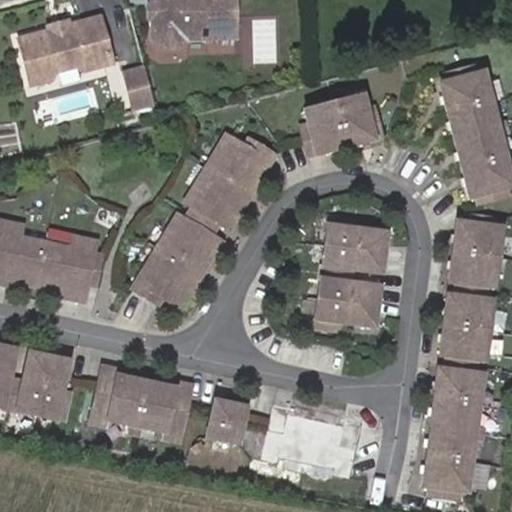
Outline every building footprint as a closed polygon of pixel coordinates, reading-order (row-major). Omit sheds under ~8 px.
[(181,42),(230,42),(231,0),(150,0),(150,10),(149,43),(159,50),(171,50),(181,42)] [(256,16),(256,60),(279,60),(279,16),(256,16)] [(72,71),(76,76),(106,67),(94,24),(61,33),(57,38),(45,38),(17,46),(29,90),(47,85),(50,78),(72,71)] [(443,91),(474,204),(481,202),(483,210),(511,202),(509,194),(511,193),(511,176),(503,142),(511,138),(511,137),(509,125),(499,128),(486,79),(478,81),(476,73),(448,81),(450,89),(443,91)] [(148,111),(139,75),(118,81),(127,117),(148,111)] [(304,136),(312,164),(384,144),(377,116),(369,118),(365,104),(308,119),(312,133),(304,136)] [(182,225),(138,299),(163,314),(167,307),(186,318),(226,251),(215,244),(222,231),(234,238),(278,164),(252,149),(248,156),(229,144),(190,212),(198,216),(190,229),(182,225)] [(444,376),(430,493),(437,493),(436,502),(465,505),(467,498),(474,498),(480,446),(490,447),(492,434),(482,432),(488,382),(481,381),(483,366),(490,367),(497,308),(490,307),(492,292),(499,293),(506,235),(499,234),(500,226),(470,222),(469,230),(461,229),(455,288),(462,289),(461,304),(453,303),(446,362),(453,362),(452,377),(444,376)] [(362,229),(332,226),(320,335),(348,338),(349,330),(379,334),(384,295),(354,291),(356,276),(385,280),(390,241),(361,238),(362,229)] [(0,245),(0,293),(6,295),(7,289),(17,291),(65,301),(75,303),(74,308),(88,312),(92,294),(100,295),(106,267),(98,265),(100,252),(77,248),(75,259),(25,249),(27,238),(3,233),(1,245),(0,245)] [(29,393),(15,391),(21,361),(0,357),(0,418),(69,433),(76,403),(67,401),(73,372),(35,364),(29,393)] [(126,381),(108,378),(97,432),(115,435),(116,430),(136,434),(135,440),(148,443),(149,437),(169,441),(168,447),(186,450),(196,395),(180,392),(178,398),(125,387),(126,381)] [(221,410),(214,446),(245,453),(252,417),(221,410)] [(298,416),(280,412),(269,466),(287,470),(288,464),(308,469),(307,475),(320,477),(321,472),(341,476),(340,482),(357,485),(368,430),(352,427),(350,433),(296,422),(298,416)] [(210,449),(205,453),(208,458),(214,454),(210,449)]
